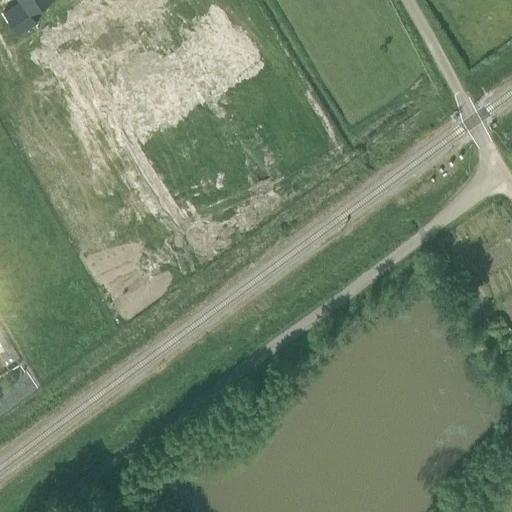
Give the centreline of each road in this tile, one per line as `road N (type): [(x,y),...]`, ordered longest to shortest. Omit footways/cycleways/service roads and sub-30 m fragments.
road 1 (track): [(45,511),(501,176),(511,192)]
road 2 (unclassified): [(501,176),(407,0)]
